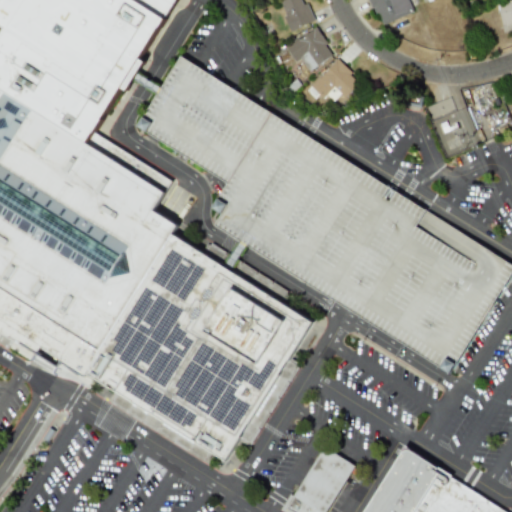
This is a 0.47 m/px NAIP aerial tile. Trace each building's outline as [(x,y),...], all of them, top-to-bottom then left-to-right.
[(0,35),(5,28),(0,24),(0,2),(1,0),(173,0),(92,131),(170,181),(153,210),(176,225),(171,234),(313,322),(224,460),(85,372),(82,377),(37,349),(35,354),(0,332),(0,35)] [(278,0),(289,30),(312,21),(303,0),(278,0)] [(369,0),(380,25),(413,12),(407,0),(369,0)] [(511,31),(511,0),(496,3),(502,33),(511,31)] [(332,55),(314,27),(285,46),(294,61),(300,58),(308,70),(332,55)] [(180,56),(196,66),(226,85),(511,265),(511,270),(448,372),(213,224),(220,213),(211,207),(226,183),(212,173),(151,135),(136,125),(180,56)] [(311,84),(330,103),(341,92),(346,96),(359,82),(335,58),(311,84)] [(327,511),(354,465),(322,446),(293,497),(288,494),(279,510),(281,511),(327,511)] [(507,511),(465,485),(411,451),(406,451),(402,453),(365,511),(507,511)]
